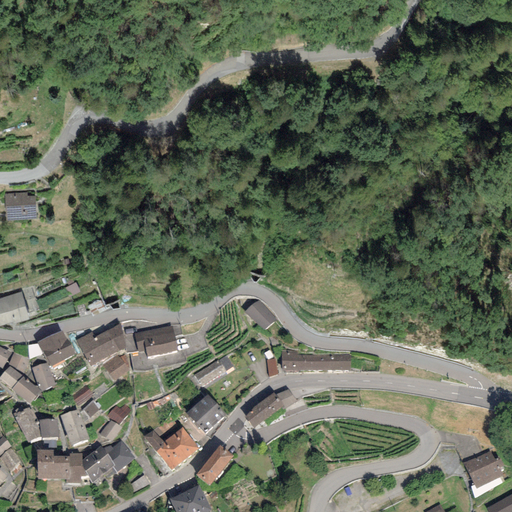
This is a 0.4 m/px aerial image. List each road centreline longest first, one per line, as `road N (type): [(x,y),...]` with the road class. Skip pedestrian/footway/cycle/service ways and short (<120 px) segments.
road 1 (unclassified): [(0,333),(23,336),(126,315),(187,316),(237,290),(255,290),(311,340),(469,376),(482,398)]
road 2 (unclassified): [(412,0),(380,46),(230,66),(208,77),(161,126),(89,115),(39,169),(0,176)]
road 3 (unclassified): [(224,434),(252,439),(334,412),(418,427),(428,444),(417,460),(336,479),(315,511)]
road 4 (secondary): [(482,398),(369,381),(296,381),(255,397),(224,434)]
road 5 (secondary): [(224,434),(191,469),(115,511)]
